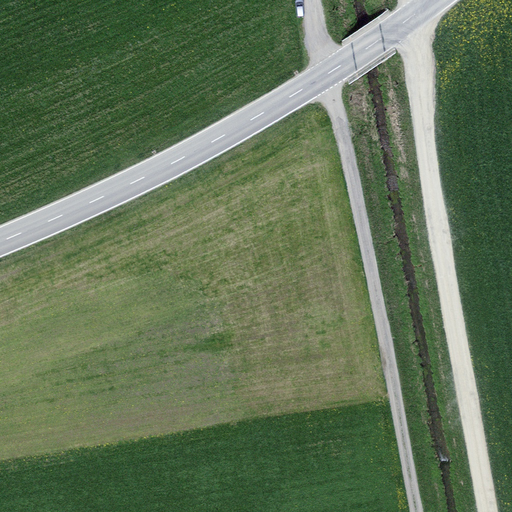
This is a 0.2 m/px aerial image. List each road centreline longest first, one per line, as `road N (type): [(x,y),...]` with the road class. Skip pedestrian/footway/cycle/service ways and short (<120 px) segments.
road 1 (track): [(416,511),(314,0)]
road 2 (track): [(411,0),(431,196),(486,511)]
road 3 (tertiary): [(0,241),(248,121),(433,0)]
